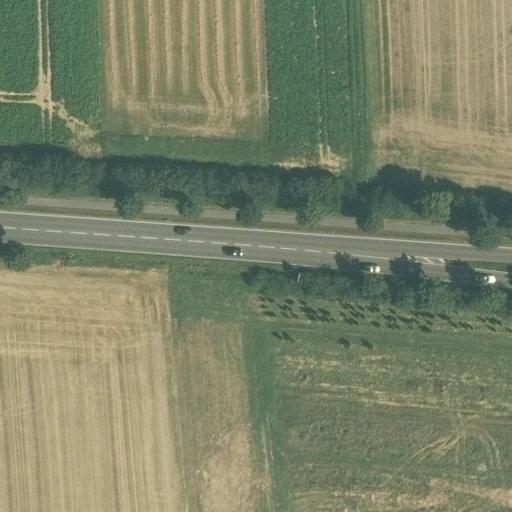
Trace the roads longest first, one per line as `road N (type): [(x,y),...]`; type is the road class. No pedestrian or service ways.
road 1 (secondary): [(511,269),(0,230)]
road 2 (track): [(364,188),(356,0)]
